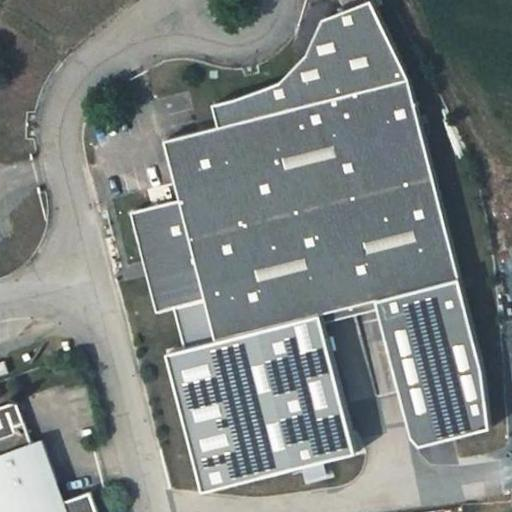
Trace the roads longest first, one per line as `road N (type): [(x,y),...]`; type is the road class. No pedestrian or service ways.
road 1 (residential): [(238,1),(70,150),(97,270)]
road 2 (residential): [(97,270),(171,511)]
